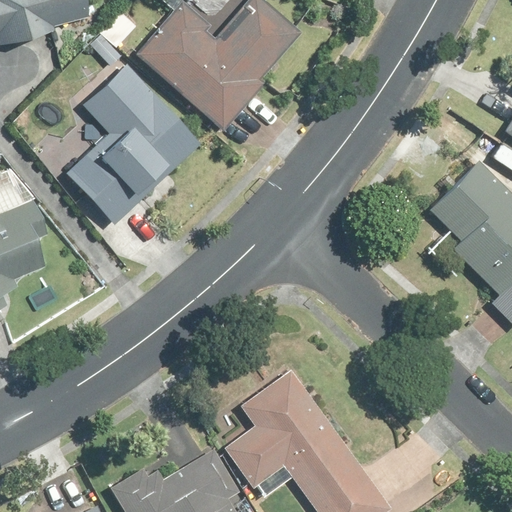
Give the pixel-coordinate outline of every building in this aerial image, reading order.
[(120,0),(0,0),(0,37),(122,6),(120,0)] [(184,0),(176,0),(133,48),(224,130),(306,38),(262,0),(242,0),(217,29),(184,0)] [(123,51),(106,32),(91,45),(108,64),(123,51)] [(202,133),(124,57),(80,102),(106,127),(65,168),(118,219),(202,133)] [(511,104),(498,128),(511,136),(511,104)] [(511,190),(477,157),(431,205),(461,233),(447,247),(498,295),(511,280),(511,281),(511,190)] [(0,285),(58,262),(18,161),(0,168),(0,285)] [(378,511),(392,503),(292,361),(238,399),(255,423),(224,444),(262,498),(291,478),(314,511),(378,511)] [(162,447),(107,478),(126,511),(240,511),(233,499),(245,493),(216,442),(173,466),(162,447)] [(100,511),(95,498),(62,511),(100,511)]
